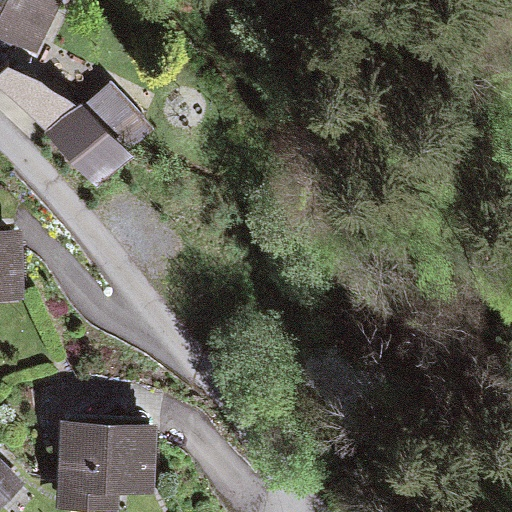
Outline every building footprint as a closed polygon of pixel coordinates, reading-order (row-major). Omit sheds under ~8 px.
[(63,0),(0,0),(0,28),(39,48),(63,0)] [(149,126),(112,77),(44,128),(94,195),(142,159),(128,141),(149,126)] [(0,296),(23,297),(25,228),(0,226),(0,296)] [(162,421),(62,418),(58,507),(114,509),(114,490),(159,492),(162,421)] [(6,511),(28,483),(0,461),(0,509),(3,511),(6,511)]
